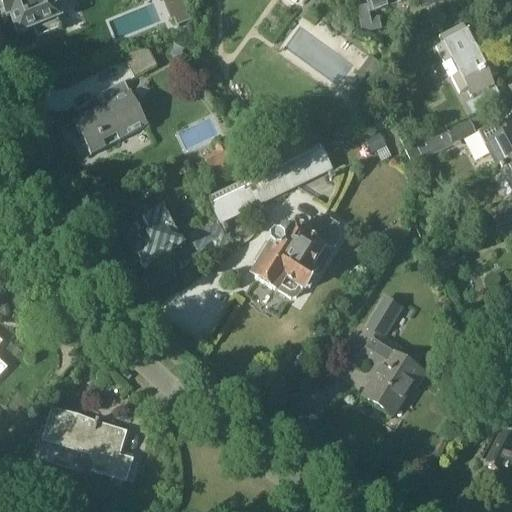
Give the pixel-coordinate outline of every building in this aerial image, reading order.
[(0,0),(0,2),(6,18),(10,17),(18,36),(32,30),(36,41),(61,31),(56,20),(59,19),(50,0),(0,0)] [(365,0),(371,14),(410,0),(416,0),(419,9),(436,3),(435,0),(365,0)] [(355,9),(362,36),(381,31),(378,18),(369,21),(365,6),(355,9)] [(491,79),(498,75),(486,52),(482,54),(478,47),(483,45),(475,29),(467,33),(463,26),(440,38),(444,45),(436,49),(444,65),(452,61),(459,75),(452,79),(460,95),(467,91),(471,98),(495,86),(491,79)] [(147,49),(122,57),(134,80),(156,68),(147,49)] [(359,72),(365,77),(376,63),(369,58),(359,72)] [(91,158),(147,128),(124,84),(102,95),(108,106),(73,124),(91,158)] [(475,136),(469,123),(418,148),(422,156),(427,154),(429,158),(475,136)] [(496,169),(499,167),(500,168),(499,169),(500,171),(511,164),(511,125),(501,132),(497,123),(477,134),(496,169)] [(203,160),(212,178),(247,161),(239,143),(225,150),(222,142),(213,146),(216,154),(203,160)] [(210,200),(225,233),(228,231),(223,220),(327,171),(332,182),(335,181),(319,148),(210,200)] [(418,148),(413,151),(418,163),(429,158),(427,154),(422,156),(418,148)] [(511,164),(500,171),(495,173),(497,176),(502,174),(501,173),(504,172),(511,188),(511,164)] [(491,216),(497,229),(511,221),(511,205),(491,216)] [(143,244),(133,249),(144,270),(172,256),(174,250),(179,252),(185,249),(182,243),(176,241),(178,236),(163,208),(142,220),(148,230),(138,235),(143,244)] [(269,246),(270,248),(266,245),(258,259),(265,263),(255,279),(275,292),(275,291),(294,303),(300,292),(301,293),(302,292),(310,291),(314,283),(312,277),(313,276),(314,277),(315,277),(316,277),(317,277),(318,277),(319,276),(320,275),(330,260),(330,259),(330,257),(330,256),(329,255),(328,254),(324,252),(326,249),(329,252),(336,250),(341,243),(341,237),(342,235),(339,233),(341,230),(322,217),(320,221),(318,219),(315,223),(312,222),(305,232),(308,234),(307,236),(294,228),(294,229),(285,224),(276,239),(274,239),(273,240),(272,240),(271,242),(270,243),(270,244),(269,246)] [(511,221),(497,229),(503,241),(511,236),(511,221)] [(211,234),(195,242),(206,265),(222,257),(232,252),(221,229),(211,234)] [(369,333),(368,338),(351,355),(361,366),(366,361),(376,368),(371,375),(376,378),(362,401),(391,419),(411,388),(414,390),(424,376),(397,359),(402,351),(385,341),(384,340),(403,310),(384,300),(365,331),(369,333)] [(52,411),(42,442),(93,458),(88,473),(115,481),(118,474),(129,477),(134,461),(121,457),(128,434),(110,428),(108,436),(96,433),(98,425),(52,411)] [(511,436),(503,432),(484,467),(499,475),(503,469),(511,471),(511,436)]
